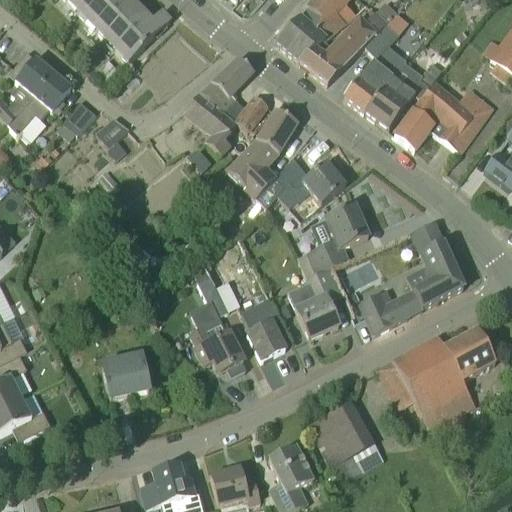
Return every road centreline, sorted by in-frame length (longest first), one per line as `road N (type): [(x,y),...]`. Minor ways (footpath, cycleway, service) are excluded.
road 1 (residential): [(0,489),(151,463),(257,422),(511,291)]
road 2 (residential): [(511,291),(433,191),(239,45)]
road 3 (residential): [(0,17),(102,110),(142,126),(161,120),(239,45)]
